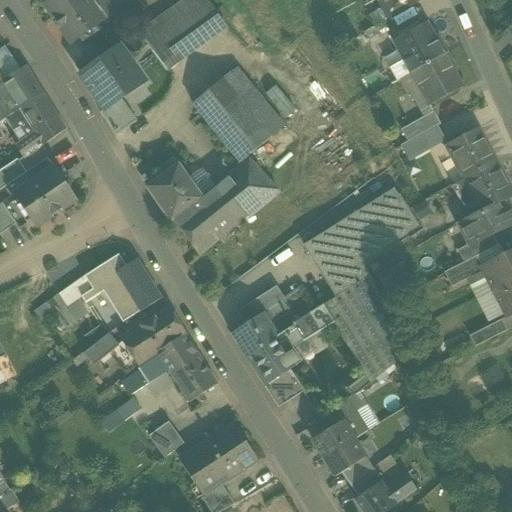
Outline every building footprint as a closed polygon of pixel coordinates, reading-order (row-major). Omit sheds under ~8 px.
[(86,0),(52,0),(44,6),(72,45),(103,23),(86,0)] [(92,0),(107,20),(126,7),(127,6),(122,0),(92,0)] [(144,9),(137,0),(122,0),(127,6),(126,7),(133,16),(144,9)] [(206,0),(185,0),(139,34),(152,52),(162,45),(177,64),(227,29),(206,0)] [(408,0),(397,0),(380,10),(387,21),(413,6),(408,0)] [(435,38),(427,23),(393,42),(403,61),(411,75),(448,54),(438,36),(435,38)] [(382,24),(365,33),(370,43),(388,33),(382,24)] [(177,64),(162,45),(152,52),(166,72),(177,64)] [(26,67),(20,71),(4,48),(0,50),(0,78),(2,83),(19,111),(43,96),(44,96),(26,67)] [(144,84),(118,48),(80,76),(105,111),(106,112),(120,101),(144,84)] [(448,54),(411,75),(429,108),(463,89),(455,74),(458,72),(448,54)] [(403,61),(383,72),(391,86),(411,75),(403,61)] [(283,127),(236,69),(224,79),(271,137),(283,127)] [(0,78),(0,122),(4,120),(5,120),(19,111),(2,83),(0,78)] [(201,198),(194,204),(219,240),(243,221),(247,225),(250,222),(273,248),(305,222),(247,158),(271,137),(224,79),(192,105),(241,165),(201,198)] [(279,85),(268,92),(285,119),(296,112),(279,85)] [(19,111),(5,120),(12,133),(19,128),(26,139),(34,133),(42,147),(65,130),(43,96),(19,111)] [(136,123),(120,101),(106,112),(105,111),(100,114),(116,137),(136,123)] [(433,114),(401,131),(408,143),(413,141),(434,129),(440,126),(433,114)] [(19,128),(12,133),(5,120),(4,120),(18,144),(26,139),(19,128)] [(434,129),(413,141),(419,153),(441,141),(434,129)] [(477,130),(444,147),(451,160),(455,158),(467,179),(495,164),(477,130)] [(18,144),(14,147),(23,160),(42,147),(34,133),(26,139),(18,144)] [(26,174),(46,160),(40,151),(20,164),(26,174)] [(201,198),(172,159),(154,172),(159,179),(146,189),(170,223),(173,220),(199,257),(219,240),(194,204),(201,198)] [(32,184),(54,170),(47,160),(46,160),(26,174),(25,174),(32,184)] [(17,161),(0,172),(0,190),(25,174),(17,161)] [(511,194),(495,164),(467,179),(478,200),(474,202),(481,214),(481,215),(506,202),(511,199),(511,194)] [(32,184),(14,196),(35,228),(75,201),(54,170),(32,184)] [(395,188),(302,247),(335,299),(370,277),(364,267),(421,230),(395,188)] [(511,213),(506,202),(481,215),(481,214),(477,217),(472,215),(464,219),(462,224),(459,226),(469,246),(470,247),(492,236),(511,225),(511,213)] [(2,205),(0,205),(0,235),(15,225),(2,205)] [(457,252),(469,246),(459,226),(447,232),(457,252)] [(475,258),(498,246),(492,236),(470,247),(469,246),(457,252),(464,264),(475,258)] [(498,246),(475,258),(481,269),(503,257),(498,246)] [(481,269),(482,272),(493,294),(511,284),(511,252),(503,257),(481,269)] [(140,313),(116,274),(126,268),(119,256),(85,278),(93,291),(81,298),(85,304),(103,293),(116,313),(123,324),(140,313)] [(464,264),(444,274),(451,288),(482,272),(481,269),(475,258),(464,264)] [(161,300),(136,261),(126,268),(116,274),(140,313),(161,300)] [(335,299),(314,313),(324,329),(332,324),(364,376),(369,384),(370,385),(401,360),(406,357),(370,277),(335,299)] [(85,278),(58,295),(67,308),(79,300),(81,298),(93,291),(85,278)] [(511,284),(493,294),(506,318),(511,315),(511,284)] [(276,287),(235,313),(243,327),(262,315),(282,302),(285,301),(276,287)] [(58,295),(51,300),(68,327),(88,314),(79,300),(67,308),(58,295)] [(68,327),(51,300),(32,313),(39,323),(52,317),(61,331),(68,327)] [(282,302),(262,315),(269,326),(289,313),(282,302)] [(168,310),(121,341),(121,342),(138,366),(157,354),(184,336),(184,335),(168,310)] [(276,337),(244,357),(263,386),(289,370),(280,353),(301,340),(302,342),(324,329),(314,313),(276,337)] [(243,327),(230,335),(244,357),(276,337),(269,326),(262,315),(243,327)] [(501,321),(469,338),(474,348),(506,332),(501,321)] [(108,335),(83,355),(92,367),(101,360),(118,347),(115,344),(108,335)] [(184,336),(157,354),(158,357),(168,372),(176,384),(203,365),(184,336)] [(121,342),(115,344),(118,347),(101,360),(104,365),(111,359),(125,377),(138,366),(121,342)] [(158,357),(138,370),(139,373),(147,385),(168,372),(158,357)] [(203,365),(176,384),(189,404),(195,400),(198,404),(204,400),(202,396),(216,386),(203,365)] [(289,370),(263,386),(278,408),(303,392),(289,370)] [(139,373),(121,385),(130,397),(147,385),(139,373)] [(349,399),(369,384),(364,376),(344,389),(344,393),(349,399)] [(354,396),(335,410),(342,422),(354,414),(358,402),(354,396)] [(133,400),(116,412),(118,415),(124,422),(140,410),(133,400)] [(354,414),(364,429),(375,422),(362,400),(358,402),(354,414)] [(335,410),(312,427),(318,437),(342,422),(335,410)] [(116,412),(106,419),(109,422),(118,415),(116,412)] [(364,429),(354,414),(342,422),(351,437),(364,429)] [(318,437),(311,441),(323,460),(354,441),(351,437),(342,422),(318,437)] [(168,423),(148,437),(164,459),(183,445),(168,423)] [(181,461),(202,495),(221,483),(254,463),(233,429),(181,461)] [(354,441),(323,460),(334,478),(341,475),(365,459),(354,441)] [(365,459),(341,475),(350,487),(371,470),(371,469),(365,459)] [(424,460),(414,467),(420,475),(430,468),(424,460)] [(371,470),(350,487),(357,498),(380,483),(371,470)] [(357,498),(353,501),(360,511),(388,511),(396,507),(395,506),(415,491),(403,476),(384,490),(380,483),(357,498)] [(2,483),(0,484),(0,497),(9,492),(3,481),(2,482),(2,483)] [(210,511),(223,511),(234,506),(221,483),(202,495),(200,496),(210,511)] [(9,492),(0,497),(0,511),(5,511),(19,504),(10,491),(9,492)]
